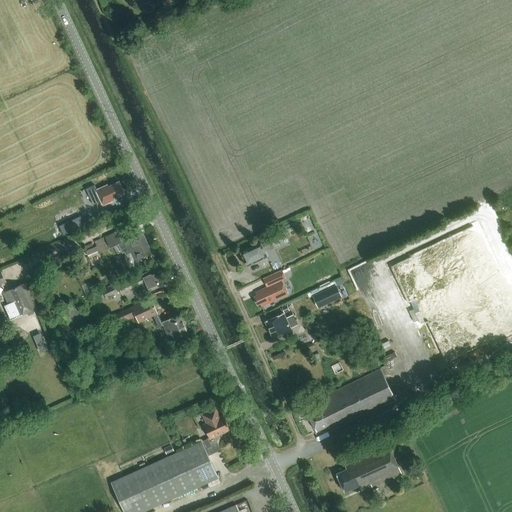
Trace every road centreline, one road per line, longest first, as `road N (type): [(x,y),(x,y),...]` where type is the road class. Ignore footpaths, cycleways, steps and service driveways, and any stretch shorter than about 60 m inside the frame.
road 1 (tertiary): [(273,465),(57,0)]
road 2 (track): [(305,451),(219,260)]
